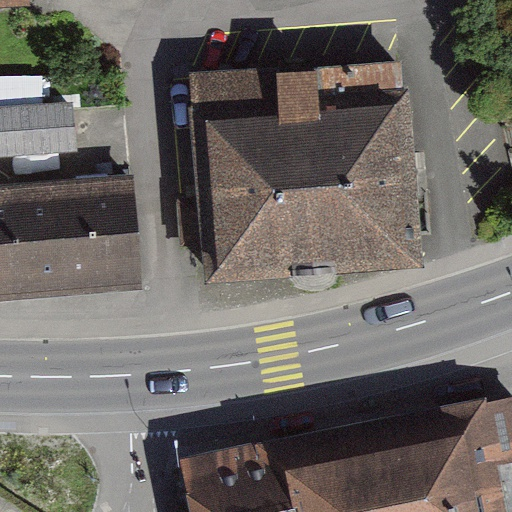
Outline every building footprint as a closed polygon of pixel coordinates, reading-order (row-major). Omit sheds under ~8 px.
[(0,0),(0,9),(33,8),(32,0),(0,0)] [(207,287),(426,270),(412,92),(406,93),(404,63),(190,80),(199,198),(181,199),(185,243),(203,241),(207,287)] [(0,158),(79,152),(75,103),(0,108),(0,158)] [(0,303),(145,291),(135,176),(0,187),(0,303)] [(511,463),(511,400),(490,405),(488,399),(270,443),(284,511),(509,511),(500,466),(511,463)] [(284,511),(270,443),(182,461),(192,511),(284,511)]
